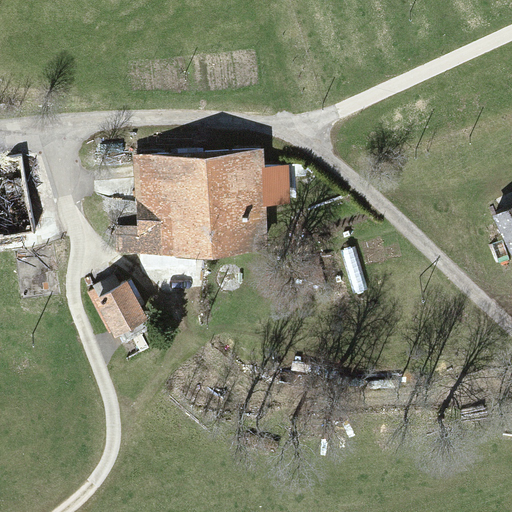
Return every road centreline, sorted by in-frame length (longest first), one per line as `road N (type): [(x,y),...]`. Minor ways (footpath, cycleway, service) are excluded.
road 1 (unclassified): [(0,130),(219,124),(306,134),(511,328)]
road 2 (track): [(78,511),(104,480),(114,432),(66,220),(63,125)]
road 3 (track): [(306,134),(511,38)]
